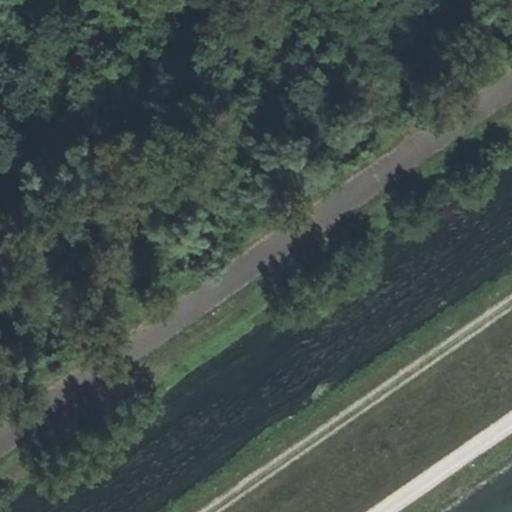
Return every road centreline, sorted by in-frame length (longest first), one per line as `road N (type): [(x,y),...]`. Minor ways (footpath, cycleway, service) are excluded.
road 1 (track): [(204,511),(511,299)]
road 2 (track): [(511,420),(381,511)]
